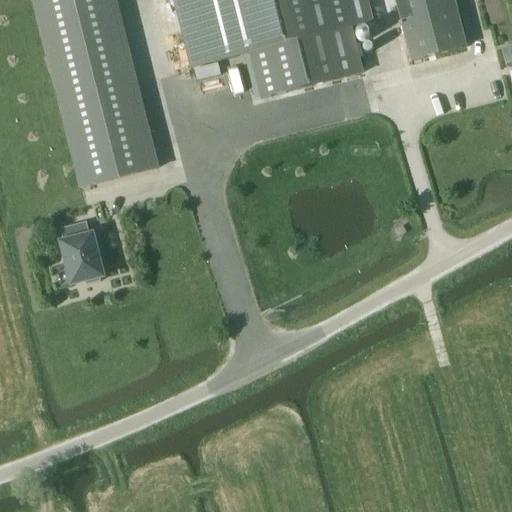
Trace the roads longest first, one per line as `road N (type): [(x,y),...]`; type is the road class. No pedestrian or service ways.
road 1 (unclassified): [(0,475),(259,364),(511,228)]
road 2 (unknown): [(445,265),(506,511)]
